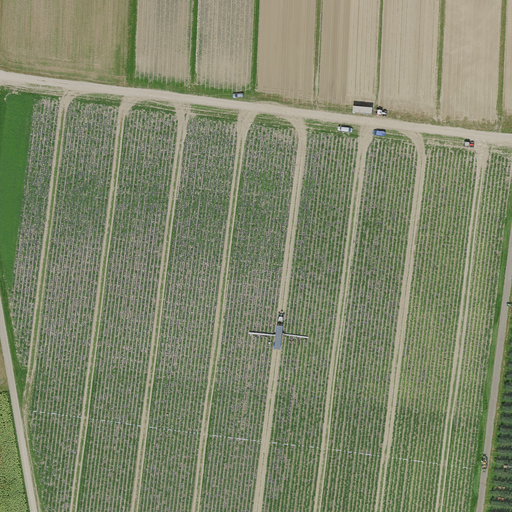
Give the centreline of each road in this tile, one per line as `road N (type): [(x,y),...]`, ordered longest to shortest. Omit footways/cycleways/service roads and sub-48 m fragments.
road 1 (track): [(511,138),(0,76)]
road 2 (residential): [(511,261),(479,511)]
road 3 (track): [(0,310),(34,511)]
